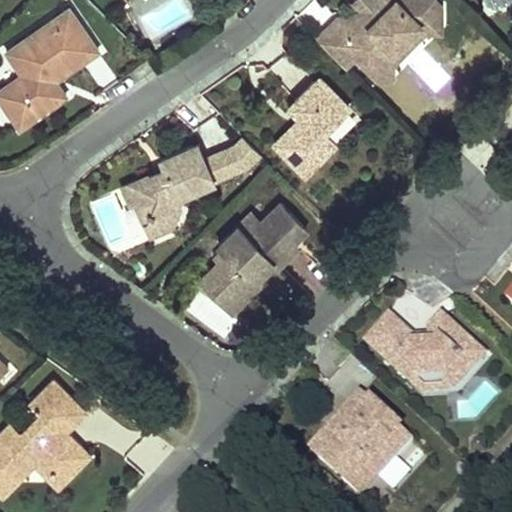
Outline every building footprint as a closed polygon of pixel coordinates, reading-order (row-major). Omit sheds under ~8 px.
[(337,18),(316,39),(345,68),(355,57),(361,63),(380,62),(418,24),(439,24),(441,5),(436,0),(374,0),(375,2),(368,9),(363,9),(352,19),(337,18)] [(356,0),(355,2),(363,9),(368,9),(375,2),(374,0),(356,0)] [(69,6),(7,51),(23,74),(0,89),(0,100),(19,128),(61,99),(52,87),(53,77),(58,74),(61,77),(100,51),(69,6)] [(380,62),(361,63),(378,80),(392,79),(391,64),(425,30),(439,31),(439,24),(418,24),(380,62)] [(52,87),(61,99),(66,96),(53,77),(52,87)] [(319,78),(288,109),(299,120),(274,145),(304,176),(336,144),(323,132),(348,107),(319,78)] [(461,155),(483,171),(499,151),(478,134),(461,155)] [(203,157),(195,138),(156,156),(159,162),(163,170),(154,174),(152,170),(145,168),(117,182),(127,203),(131,201),(143,195),(148,207),(145,216),(139,219),(147,235),(172,223),(181,203),(178,197),(215,181),(203,157)] [(242,138),(230,144),(246,166),(259,155),(242,138)] [(230,144),(203,157),(215,181),(246,166),(230,144)] [(163,170),(159,162),(145,168),(152,170),(154,174),(163,170)] [(148,207),(143,195),(131,201),(139,219),(145,216),(148,207)] [(220,259),(200,278),(223,301),(249,274),(259,273),(273,260),(279,266),(299,246),(293,240),(306,226),(281,200),(260,220),(249,232),(239,223),(218,243),(222,247),(223,257),(220,259)] [(251,211),(239,223),(249,232),(260,220),(251,211)] [(222,247),(214,255),(220,259),(223,257),(222,247)] [(249,274),(223,301),(233,311),(260,284),(259,273),(249,274)] [(388,316),(364,342),(414,387),(421,379),(443,377),(452,386),(455,389),(485,357),(440,315),(429,327),(429,335),(429,343),(411,343),(411,336),(388,316)] [(452,386),(443,377),(421,379),(414,387),(423,395),(444,395),(452,386)] [(77,401),(54,379),(29,403),(40,414),(65,413),(77,401)] [(327,429),(307,451),(321,464),(327,458),(345,475),(339,481),(354,494),(374,472),(370,469),(381,457),(385,461),(393,452),(396,455),(407,444),(394,432),(398,427),(361,392),(339,416),(348,425),(336,437),(327,429)] [(29,403),(10,423),(19,432),(68,430),(86,411),(77,401),(65,413),(40,414),(29,403)] [(339,416),(327,429),(336,437),(348,425),(339,416)] [(19,432),(10,423),(0,432),(0,484),(8,476),(12,479),(30,462),(29,455),(50,454),(51,470),(64,482),(88,457),(68,437),(68,430),(19,432)] [(374,472),(354,494),(360,499),(414,441),(398,427),(394,432),(407,444),(396,455),(393,452),(385,461),(381,457),(370,469),(374,472)] [(93,453),(68,430),(68,437),(88,457),(93,453)] [(8,476),(0,484),(0,493),(4,497),(36,464),(60,487),(64,482),(51,470),(50,454),(29,455),(30,462),(12,479),(8,476)] [(327,458),(321,464),(339,481),(345,475),(327,458)]
